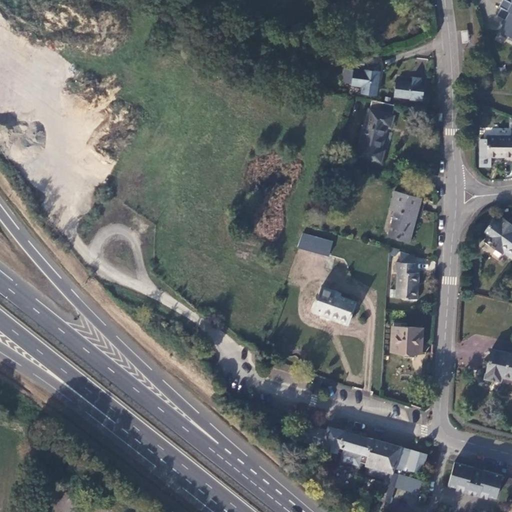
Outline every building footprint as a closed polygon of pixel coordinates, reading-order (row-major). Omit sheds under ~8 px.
[(511,3),(511,4),(503,0),(502,0),(495,19),(501,22),(497,32),(511,38),(511,3)] [(361,93),(376,96),(379,72),(363,70),(364,67),(365,61),(352,59),(351,65),(354,66),(353,70),(344,69),(343,80),(345,83),(351,84),(351,86),(362,87),(361,93)] [(420,77),(412,76),(411,82),(396,81),(394,96),(409,98),(409,99),(422,100),(423,92),(419,91),(419,88),(420,77)] [(379,102),(372,100),(357,155),(381,162),(384,151),(380,150),(387,126),(390,127),(393,116),(392,116),(395,105),(379,102)] [(511,135),(487,136),(487,157),(504,157),(504,160),(511,160),(511,135)] [(421,199),(394,191),(388,209),(395,211),(389,237),(409,242),(421,199)] [(511,256),(511,227),(500,219),(496,223),(492,220),(483,233),(488,236),(483,242),(494,250),(497,246),(504,251),(506,252),(511,256)] [(301,233),(296,247),(309,251),(313,236),(301,233)] [(328,256),(332,241),(313,236),(309,251),(328,256)] [(497,246),(494,250),(501,254),(504,251),(497,246)] [(250,254),(236,248),(232,256),(246,262),(250,254)] [(416,263),(396,262),(395,272),(397,272),(395,298),(417,299),(419,272),(415,272),(416,263)] [(340,294),(321,287),(317,298),(315,297),(314,302),(315,303),(312,311),(348,324),(356,303),(339,297),(340,294)] [(399,327),(392,326),(391,352),(420,353),(421,328),(399,327)] [(511,354),(491,349),(484,378),(496,381),(497,376),(511,378),(511,354)] [(372,439),(328,427),(326,431),(309,426),(304,441),(322,447),(322,449),(325,449),(326,452),(332,454),(334,452),(342,454),(340,461),(359,466),(360,463),(365,464),(372,439)] [(427,454),(372,439),(365,464),(364,465),(368,466),(376,469),(374,475),(385,479),(380,495),(391,498),(396,480),(397,475),(405,477),(407,471),(422,473),(427,454)] [(502,475),(454,462),(448,485),(464,489),(464,491),(479,496),(479,494),(496,498),(502,475)] [(376,469),(368,466),(366,473),(374,475),(376,469)] [(389,503),(391,498),(380,495),(379,500),(389,503)]
